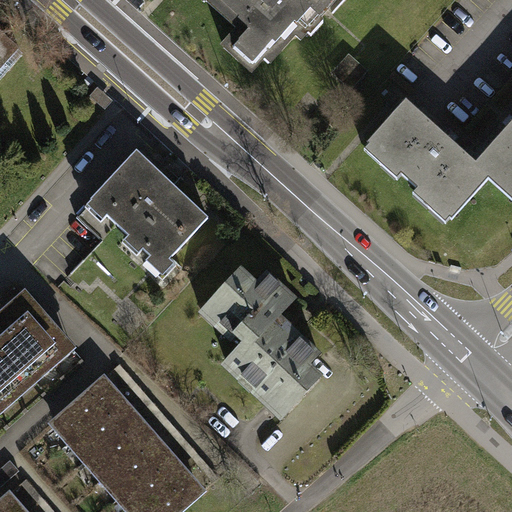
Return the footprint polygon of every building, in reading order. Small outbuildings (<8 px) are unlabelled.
[(326,0),(210,0),(242,28),(228,44),(254,68),(269,51),(275,56),(326,0)] [(0,35),(0,78),(22,55),(0,35)] [(100,87),(92,95),(107,108),(114,99),(100,87)] [(401,105),(361,149),(444,223),(484,179),(469,165),(401,105)] [(511,116),(469,165),(484,179),(511,203),(511,116)] [(135,157),(85,211),(101,225),(105,221),(127,242),(123,246),(137,259),(141,255),(149,261),(144,266),(161,282),(172,270),(166,265),(206,223),(135,157)] [(257,283),(243,270),(202,312),(229,338),(234,333),(244,343),(225,363),(284,419),(325,376),(313,365),(323,354),(282,316),(298,299),(268,271),(257,283)] [(22,287),(0,305),(0,307),(51,366),(74,347),(22,287)] [(0,307),(0,353),(28,386),(51,366),(0,307)] [(0,353),(0,399),(6,406),(28,386),(0,353)] [(48,422),(65,442),(122,393),(105,373),(48,422)] [(65,442),(82,462),(139,413),(122,393),(65,442)] [(82,462),(99,482),(156,432),(139,413),(82,462)] [(99,482),(117,501),(173,452),(156,432),(99,482)] [(117,501),(125,511),(143,511),(190,472),(173,452),(117,501)] [(143,511),(183,511),(208,492),(190,472),(143,511)] [(0,498),(0,511),(23,511),(27,509),(10,490),(0,498)]
